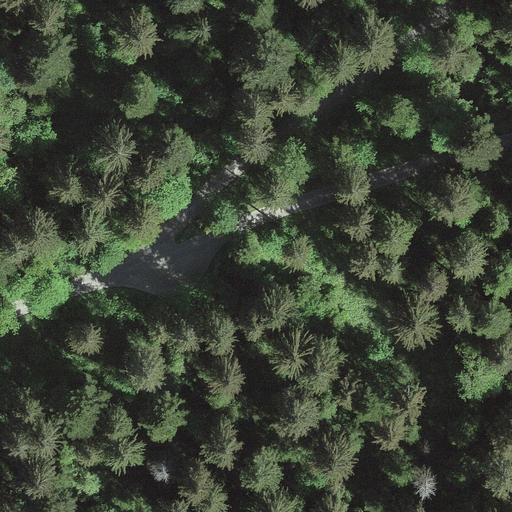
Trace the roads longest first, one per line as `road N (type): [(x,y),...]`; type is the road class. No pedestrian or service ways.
road 1 (unclassified): [(135,264),(252,152),(448,0)]
road 2 (unclassified): [(511,139),(135,264)]
road 3 (unclassified): [(0,316),(135,264)]
